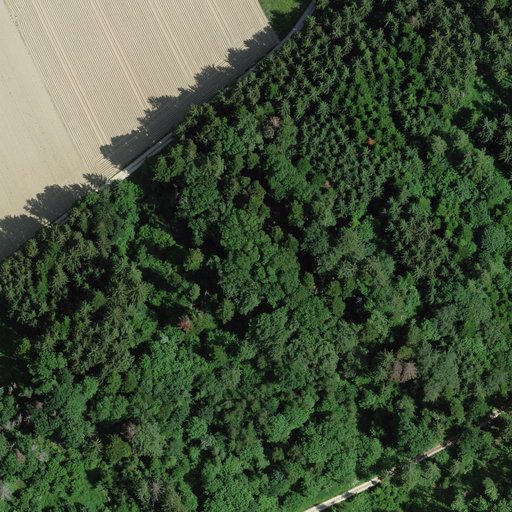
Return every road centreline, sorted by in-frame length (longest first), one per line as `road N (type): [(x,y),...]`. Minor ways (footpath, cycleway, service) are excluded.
road 1 (track): [(310,0),(258,62),(0,267)]
road 2 (track): [(308,511),(511,399)]
